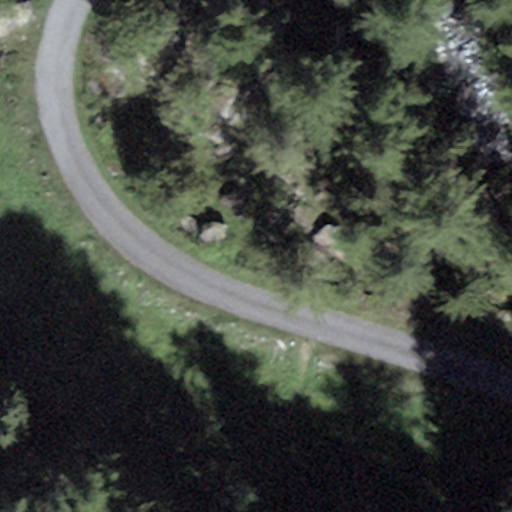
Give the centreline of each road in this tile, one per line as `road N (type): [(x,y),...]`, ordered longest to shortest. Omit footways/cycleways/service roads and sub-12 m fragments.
road 1 (unclassified): [(82,0),(52,72),(67,161),(104,211),(166,264),(279,316)]
road 2 (unclassified): [(511,390),(279,316)]
